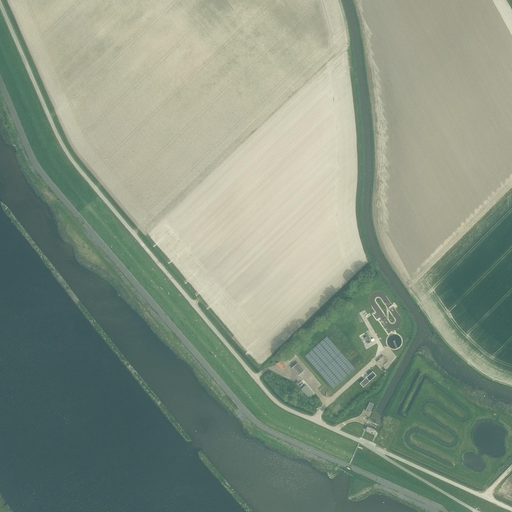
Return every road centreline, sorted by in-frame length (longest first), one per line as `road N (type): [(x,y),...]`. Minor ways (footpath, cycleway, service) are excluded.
road 1 (unclassified): [(369,445),(273,399),(91,184),(55,132),(0,3)]
road 2 (unclassified): [(511,510),(369,445)]
road 3 (unclassified): [(476,511),(369,445)]
